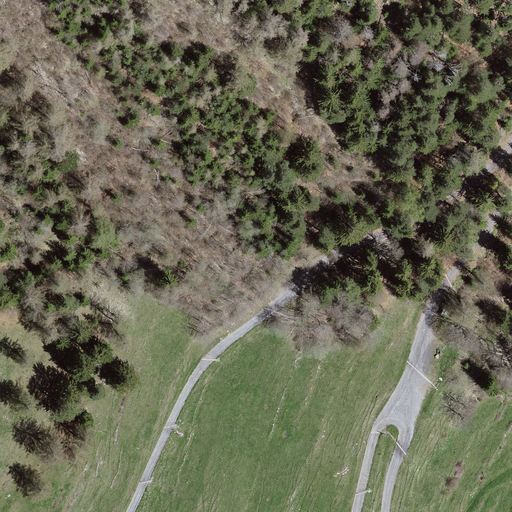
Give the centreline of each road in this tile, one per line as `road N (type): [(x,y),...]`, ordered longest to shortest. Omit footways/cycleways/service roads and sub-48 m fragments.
road 1 (track): [(128,511),(193,378),(213,355),(347,246),(410,224),(511,147)]
road 2 (track): [(511,198),(433,295),(386,412)]
